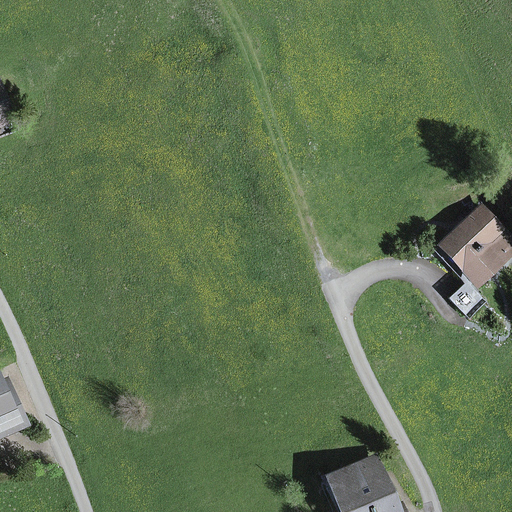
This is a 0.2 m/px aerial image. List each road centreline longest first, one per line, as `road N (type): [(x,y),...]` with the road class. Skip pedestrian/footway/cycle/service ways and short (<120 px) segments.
road 1 (track): [(330,0),(331,100),(303,212),(331,282)]
road 2 (track): [(84,511),(67,450),(0,296)]
road 3 (track): [(303,212),(223,0)]
